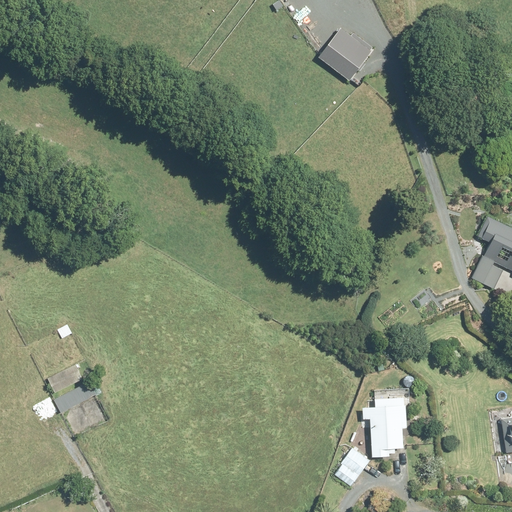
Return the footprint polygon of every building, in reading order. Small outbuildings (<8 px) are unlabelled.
[(339,28),(319,57),(360,85),(380,57),(339,28)] [(476,236),(488,242),(469,279),(492,290),(503,268),(511,272),(511,226),(487,214),(476,236)] [(68,323),(57,330),(62,338),(73,332),(68,323)] [(93,373),(87,359),(47,379),(53,392),(93,373)] [(59,413),(102,391),(95,377),(52,398),(59,413)] [(362,420),(369,420),(371,456),(389,455),(389,447),(401,446),(400,427),(406,427),(404,391),(374,393),(374,407),(361,407),(362,420)] [(511,449),(511,423),(501,424),(503,451),(511,449)] [(372,461),(354,448),(334,474),(352,488),(372,461)]
